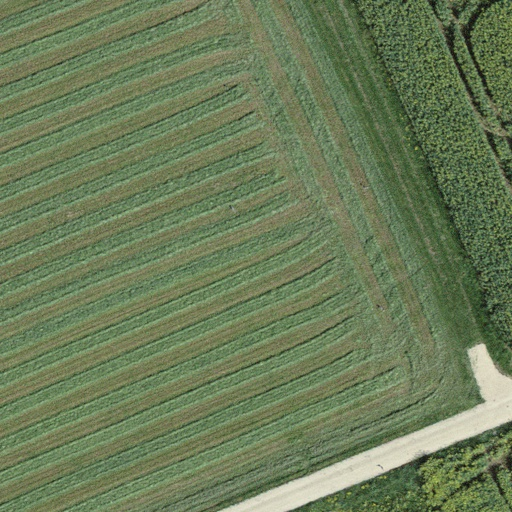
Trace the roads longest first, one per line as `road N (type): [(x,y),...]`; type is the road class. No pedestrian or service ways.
road 1 (track): [(318,0),(504,404)]
road 2 (track): [(250,511),(511,401)]
